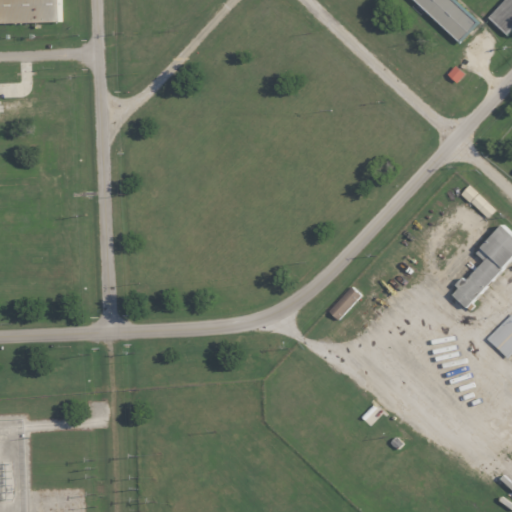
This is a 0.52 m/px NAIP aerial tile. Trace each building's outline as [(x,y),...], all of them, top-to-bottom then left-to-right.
[(0,0),(0,24),(62,21),(60,0),(0,0)] [(414,0),(461,43),(480,22),(456,0),(414,0)] [(511,31),(511,0),(505,0),(488,19),(507,37),(511,31)] [(451,74),(461,83),(469,73),(459,65),(451,74)] [(500,209),(474,184),(465,193),(492,218),(500,209)] [(511,234),(504,227),(478,256),(488,264),(470,285),(466,281),(458,289),(462,292),(455,299),(469,312),(511,264),(511,234)] [(352,292),(361,301),(340,323),(331,314),(352,292)] [(511,358),(511,356),(511,316),(491,337),(511,358)]
